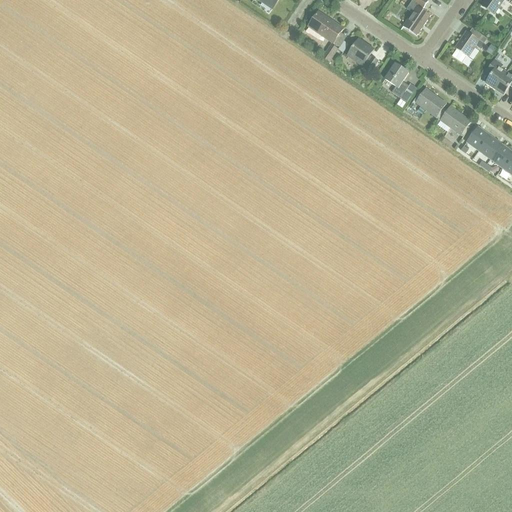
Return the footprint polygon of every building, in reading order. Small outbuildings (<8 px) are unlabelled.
[(257,0),(272,10),(278,0),(257,0)] [(417,37),(431,16),(423,11),(428,2),(425,0),(413,0),(407,10),(412,14),(403,28),(417,37)] [(509,4),(511,0),(487,0),(482,7),(495,16),(505,1),(509,4)] [(333,44),(343,30),(319,13),(309,27),(333,44)] [(481,50),(485,45),(467,33),(455,49),(457,51),(453,57),(462,63),(466,57),(468,58),(476,47),(481,50)] [(370,74),(379,61),(373,57),(372,58),(370,56),(374,50),(359,40),(348,56),(362,66),(366,62),(368,64),(364,70),(370,74)] [(330,62),(338,50),(331,45),(323,58),(330,62)] [(490,46),(486,53),(491,57),(496,50),(490,46)] [(495,90),(506,73),(501,70),(503,66),(495,60),(488,71),(493,74),(486,84),(495,90)] [(396,65),(385,80),(396,88),(392,93),(407,103),(411,97),(405,93),(409,87),(403,82),(409,74),(396,65)] [(506,73),(495,90),(504,96),(511,86),(511,76),(511,77),(506,73)] [(427,111),(437,97),(427,90),(423,94),(421,93),(414,102),(427,111)] [(437,97),(427,111),(439,120),(445,110),(444,109),(447,105),(437,97)] [(448,112),(445,110),(439,120),(451,129),(461,115),(451,108),(448,112)] [(461,115),(451,129),(463,138),(470,128),(468,127),(471,122),(461,115)] [(439,134),(444,130),(438,124),(434,129),(439,134)] [(478,128),(467,144),(479,152),(490,137),(478,128)] [(490,137),(479,152),(490,161),(493,158),(502,145),(490,137)] [(493,158),(490,161),(502,170),(511,156),(511,152),(502,145),(493,158)] [(511,156),(502,170),(511,176),(511,156)]
